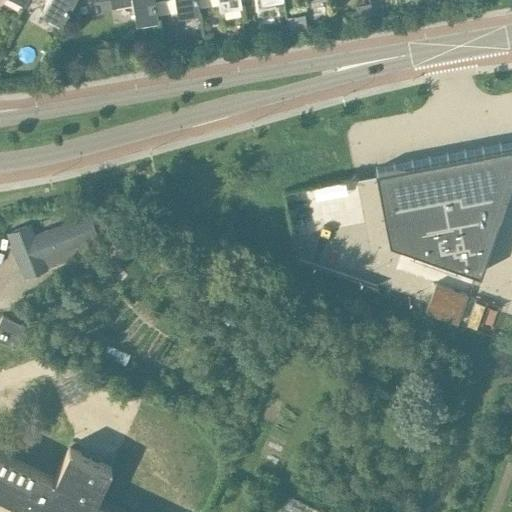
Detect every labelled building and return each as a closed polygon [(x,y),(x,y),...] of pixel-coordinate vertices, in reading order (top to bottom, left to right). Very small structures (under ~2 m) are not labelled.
[(47,0),(41,12),(61,22),(72,0),(47,0)] [(110,0),(111,6),(132,3),(135,21),(157,18),(154,0),(110,0)] [(174,0),(177,14),(199,10),(197,0),(174,0)] [(377,168),(375,168),(389,241),(480,272),(511,178),(511,142),(501,145),(500,144),(499,145),(499,146),(483,149),(483,148),(481,148),(482,149),(465,152),(465,151),(464,152),(464,153),(448,156),(447,155),(446,155),(446,156),(430,159),(430,158),(428,158),(429,159),(412,162),(412,161),(411,162),(411,163),(395,166),(394,165),(393,165),(393,166),(377,169),(377,168)] [(161,174),(150,177),(152,186),(164,183),(161,174)] [(8,231),(25,275),(47,266),(76,255),(75,253),(88,243),(86,239),(97,234),(89,212),(34,233),(30,222),(8,231)] [(435,282),(425,311),(457,322),(467,293),(435,282)] [(0,319),(0,339),(15,346),(24,323),(2,314),(0,319)] [(128,511),(96,497),(114,459),(72,439),(55,476),(0,450),(0,501),(22,511),(128,511)]
